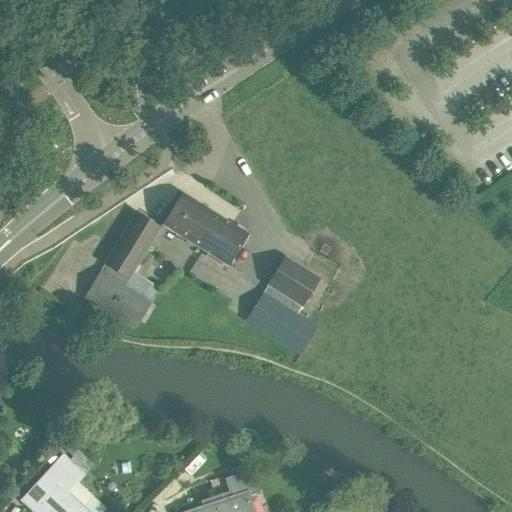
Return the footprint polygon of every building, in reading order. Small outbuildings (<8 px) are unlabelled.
[(228,267),(248,235),(182,193),(162,226),(208,254),(206,257),(221,266),(222,263),(228,267)] [(152,302),(125,286),(161,229),(137,213),(104,265),(103,265),(83,298),(134,330),(152,302)] [(285,257),(267,285),(245,321),(300,356),(318,328),(283,305),(287,298),(301,306),(319,278),(285,257)] [(93,437),(79,425),(61,444),(75,456),(93,437)] [(24,500),(37,511),(98,511),(102,508),(75,484),(85,473),(66,456),(24,500)] [(231,493),(203,502),(204,507),(189,511),(251,511),(247,496),(260,492),(253,471),(227,480),(231,493)]
